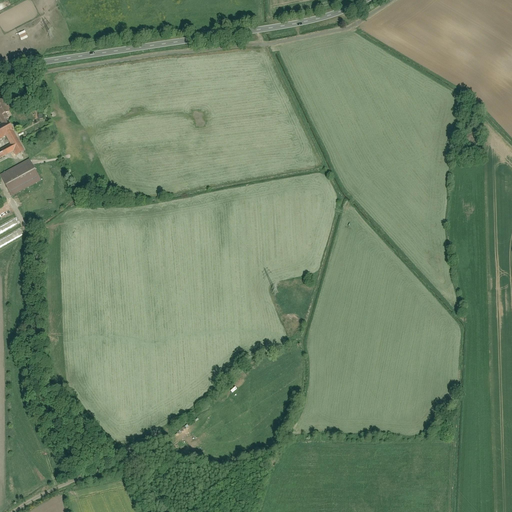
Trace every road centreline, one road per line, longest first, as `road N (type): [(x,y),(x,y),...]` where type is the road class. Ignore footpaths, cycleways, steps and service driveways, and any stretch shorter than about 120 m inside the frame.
road 1 (secondary): [(0,69),(302,22),(367,0)]
road 2 (residential): [(15,511),(117,464),(137,470),(172,511)]
